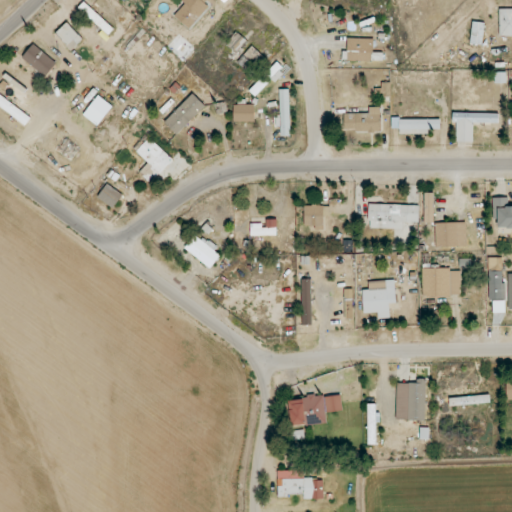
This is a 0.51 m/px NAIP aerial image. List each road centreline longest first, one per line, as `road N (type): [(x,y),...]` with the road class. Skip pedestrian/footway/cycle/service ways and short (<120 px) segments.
road 1 (residential): [(257,511),(268,419),(258,358),(0,167)]
road 2 (residential): [(115,248),(188,194),(242,172),(511,164)]
road 3 (residential): [(511,348),(258,358)]
road 4 (residential): [(314,166),(310,75),(298,44),(260,0)]
